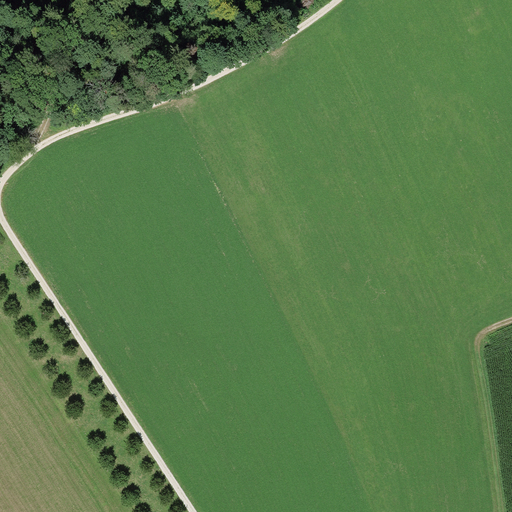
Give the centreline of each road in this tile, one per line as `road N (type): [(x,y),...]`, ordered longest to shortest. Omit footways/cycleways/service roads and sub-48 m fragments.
road 1 (track): [(189,511),(0,220)]
road 2 (track): [(335,0),(213,78),(37,147)]
road 3 (track): [(511,320),(476,343),(498,511)]
road 4 (track): [(37,147),(97,0)]
